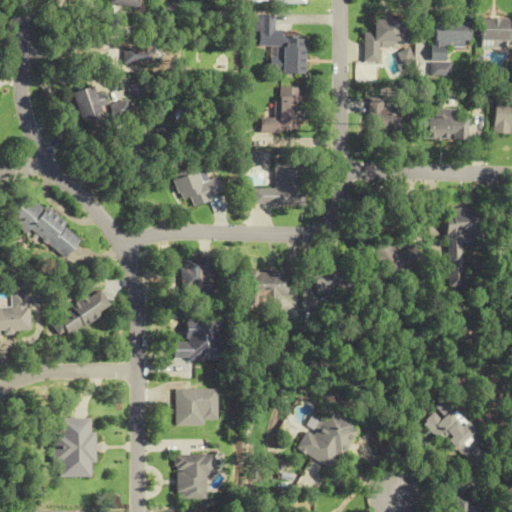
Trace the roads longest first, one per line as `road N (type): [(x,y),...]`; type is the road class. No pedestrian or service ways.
road 1 (residential): [(21,0),(29,126),(48,164),(121,246),(134,282),(139,511)]
road 2 (residential): [(339,0),(338,206),(327,228),(300,235),(167,233),(121,246)]
road 3 (residential): [(339,170),(511,175)]
road 4 (residential): [(138,371),(61,371),(0,391)]
